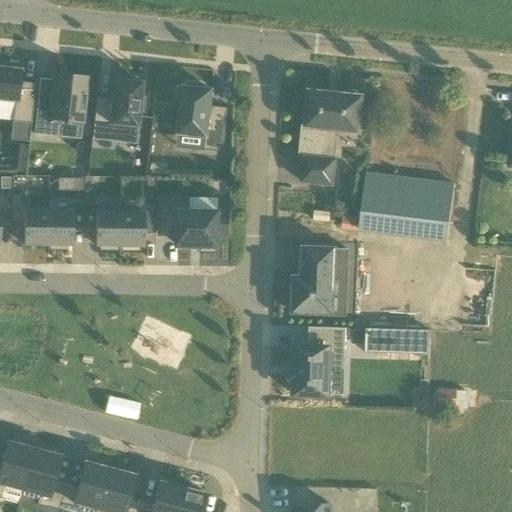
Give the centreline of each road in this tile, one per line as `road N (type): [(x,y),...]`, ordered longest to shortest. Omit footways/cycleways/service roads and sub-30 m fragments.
road 1 (residential): [(268,40),(6,13)]
road 2 (residential): [(0,399),(246,464)]
road 3 (residential): [(253,290),(0,284)]
road 4 (residential): [(253,290),(268,40)]
road 5 (residential): [(511,68),(268,40)]
road 6 (residential): [(246,464),(253,290)]
